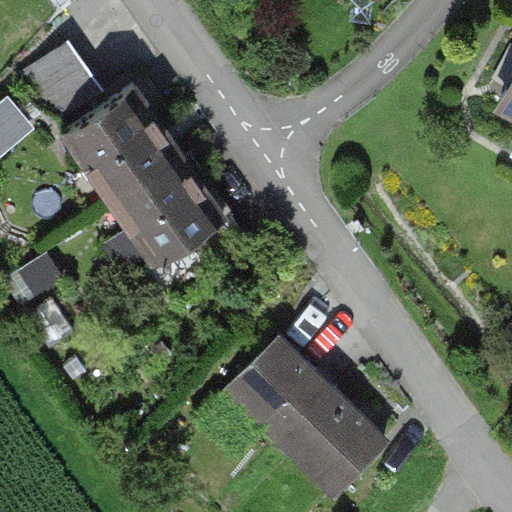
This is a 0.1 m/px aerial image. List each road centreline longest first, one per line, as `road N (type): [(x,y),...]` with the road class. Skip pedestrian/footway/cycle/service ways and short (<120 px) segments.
road 1 (residential): [(266,144),(511,486)]
road 2 (residential): [(266,144),(404,44),(438,0)]
road 3 (residential): [(162,0),(266,144)]
